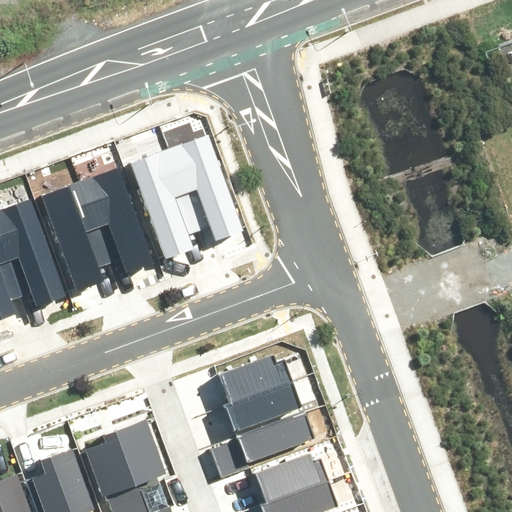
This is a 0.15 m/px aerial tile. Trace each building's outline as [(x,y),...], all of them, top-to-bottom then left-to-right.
[(210,130),(173,144),(203,225),(214,220),(219,234),(245,225),(210,130)] [(132,158),(166,250),(194,240),(190,230),(203,225),(173,144),(132,158)] [(124,166),(87,180),(117,261),(128,257),(133,271),(160,261),(124,166)] [(47,195),(80,287),(108,277),(104,266),(117,261),(87,180),(47,195)] [(32,196),(0,208),(0,223),(25,291),(36,287),(41,301),(68,291),(32,196)] [(0,312),(16,307),(12,296),(25,291),(0,223),(0,312)] [(222,366),(233,399),(291,380),(282,354),(273,357),(270,350),(222,366)] [(233,399),(225,402),(234,428),(300,405),(291,380),(233,399)] [(306,409),(241,432),(250,458),(315,435),(306,409)] [(112,511),(174,511),(172,503),(148,511),(145,511),(133,479),(164,468),(145,417),(104,431),(108,440),(85,448),(103,496),(107,495),(112,511)] [(33,478),(46,511),(84,511),(97,507),(74,447),(42,459),(47,472),(33,478)] [(256,475),(267,504),(328,481),(320,458),(311,462),(309,455),(256,475)] [(0,511),(34,511),(17,466),(0,472),(0,511)] [(262,506),(264,511),(322,511),(338,506),(328,481),(267,504),(262,506)]
